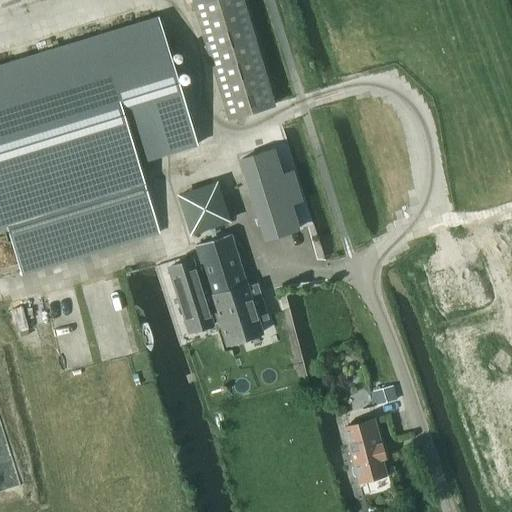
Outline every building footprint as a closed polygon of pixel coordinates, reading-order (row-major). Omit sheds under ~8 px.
[(191,0),(227,118),(273,104),(241,0),(191,0)] [(157,21),(0,69),(0,230),(7,228),(21,275),(158,233),(135,159),(194,141),(157,21)] [(271,150),(240,159),(265,239),(295,230),(288,205),(299,201),(290,172),(278,175),(271,150)] [(187,233),(228,221),(216,179),(174,191),(187,233)] [(191,260),(168,267),(188,332),(211,325),(210,322),(218,320),(226,344),(261,333),(257,321),(267,318),(256,284),(246,287),(229,234),(194,245),(204,274),(196,277),(191,260)] [(391,386),(372,391),(376,405),(395,400),(391,386)] [(354,464),(351,468),(352,474),(357,477),(358,476),(358,481),(385,473),(380,457),(384,457),(380,443),(380,444),(373,419),(344,427),(354,464)]
